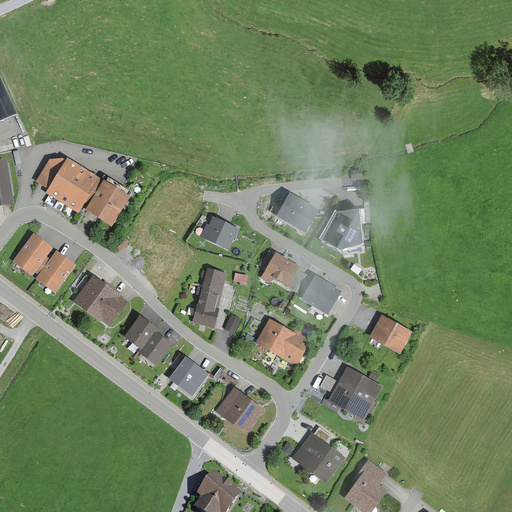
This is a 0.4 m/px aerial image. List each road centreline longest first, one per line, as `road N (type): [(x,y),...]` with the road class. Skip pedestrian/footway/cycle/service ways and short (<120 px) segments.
road 1 (residential): [(287,409),(357,290),(254,224),(246,199),(340,182)]
road 2 (residential): [(0,239),(21,217),(42,215),(68,230),(194,341),(274,390),(287,409)]
road 3 (tertiary): [(207,444),(0,288)]
